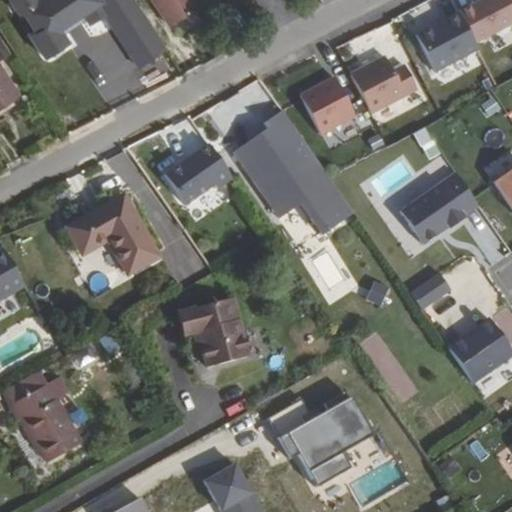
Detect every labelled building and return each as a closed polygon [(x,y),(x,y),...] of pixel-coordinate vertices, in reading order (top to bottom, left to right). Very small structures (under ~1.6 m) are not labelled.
[(133,70),(160,52),(126,0),(5,0),(14,14),(18,12),(31,33),(25,36),(40,58),(45,55),(49,56),(56,52),(56,48),(61,44),(56,36),(81,20),(85,26),(99,17),(133,70)] [(188,0),(145,0),(165,31),(196,11),(188,0)] [(511,0),(488,0),(460,15),(476,46),(511,27),(511,0)] [(476,46),(460,15),(417,38),(437,75),(479,53),(476,46)] [(386,59),(352,77),(372,116),(419,92),(404,63),(392,70),(386,59)] [(0,96),(7,105),(28,90),(9,63),(0,68),(0,96)] [(326,140),(359,122),(338,83),(305,101),(326,140)] [(353,212),(281,109),(262,122),(266,128),(233,151),(278,217),(299,203),(321,234),(353,212)] [(163,174),(184,205),(214,184),(217,188),(231,177),(207,143),(163,174)] [(511,177),(497,188),(511,209),(511,177)] [(460,180),(404,218),(427,251),(452,233),(453,235),(469,224),(468,222),(482,212),(460,180)] [(117,199),(63,231),(65,235),(120,203),(117,199)] [(123,277),(154,259),(120,203),(65,235),(79,259),(104,245),(123,277)] [(0,297),(23,285),(2,248),(0,248),(0,297)] [(329,252),(314,258),(325,283),(339,277),(329,252)] [(423,311),(453,290),(440,271),(409,293),(423,311)] [(233,300),(182,314),(189,335),(198,333),(208,369),(249,357),(233,300)] [(511,357),(511,352),(489,320),(448,349),(473,385),(511,357)] [(44,387),(43,386),(6,408),(15,423),(19,421),(34,447),(43,465),(77,445),(52,401),(64,395),(56,380),(44,387)] [(341,450),(369,438),(348,392),(298,415),(294,405),(277,413),(311,487),(350,470),(341,450)] [(15,423),(30,449),(34,447),(19,421),(15,423)] [(227,511),(261,511),(234,464),(203,481),(220,511),(225,508),(227,511)]
